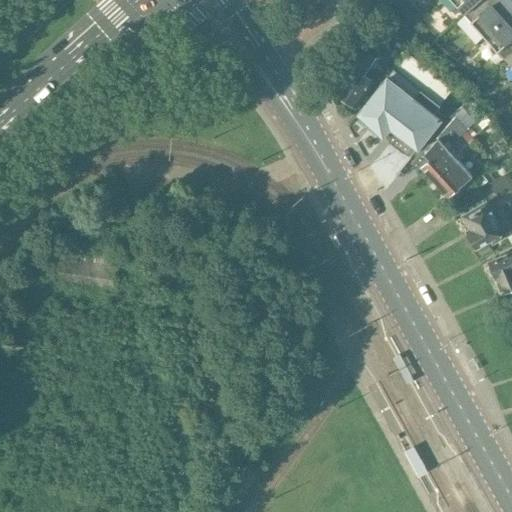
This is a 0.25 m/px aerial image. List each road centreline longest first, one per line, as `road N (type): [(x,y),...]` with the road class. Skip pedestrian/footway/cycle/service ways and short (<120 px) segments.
road 1 (tertiary): [(511,507),(316,155),(204,0)]
road 2 (secondary): [(0,115),(130,0)]
